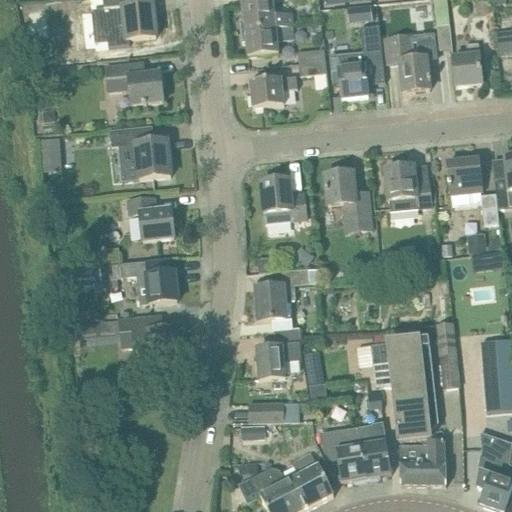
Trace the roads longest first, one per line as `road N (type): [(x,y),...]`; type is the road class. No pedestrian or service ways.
road 1 (residential): [(189,511),(224,284),(218,171),(228,152)]
road 2 (residential): [(228,152),(511,124)]
road 3 (residential): [(228,152),(213,128),(199,0)]
